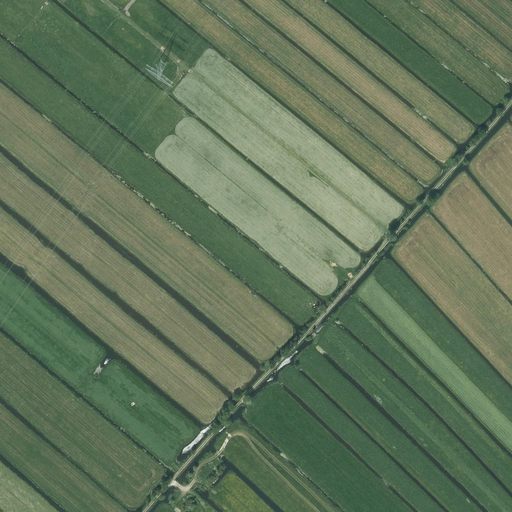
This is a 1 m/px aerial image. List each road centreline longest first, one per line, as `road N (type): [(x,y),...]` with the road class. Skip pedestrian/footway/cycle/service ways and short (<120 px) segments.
road 1 (track): [(392,236),(105,0)]
road 2 (track): [(143,511),(392,236)]
road 3 (track): [(392,236),(511,100)]
